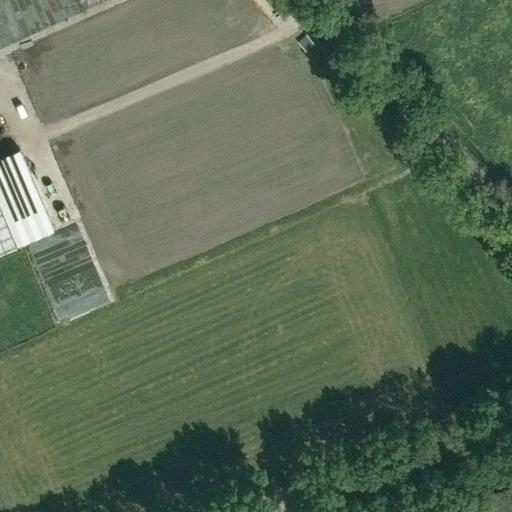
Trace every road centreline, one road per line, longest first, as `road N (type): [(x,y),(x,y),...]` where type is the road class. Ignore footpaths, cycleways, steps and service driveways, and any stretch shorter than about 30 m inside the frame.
road 1 (unclassified): [(511,209),(310,0)]
road 2 (tertiary): [(511,422),(250,511)]
